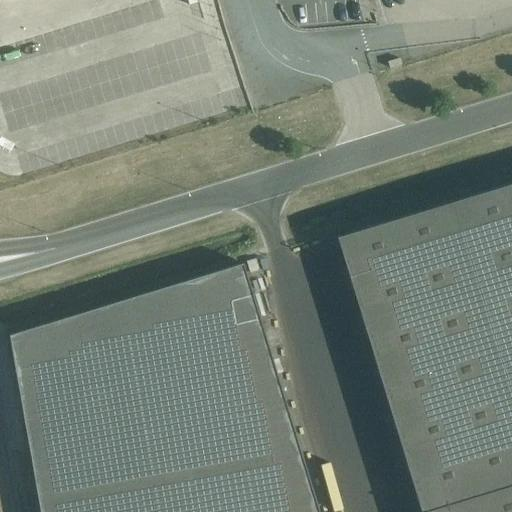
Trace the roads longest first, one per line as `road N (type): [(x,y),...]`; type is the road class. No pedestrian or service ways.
road 1 (unclassified): [(0,258),(92,238),(511,110)]
road 2 (unknown): [(0,135),(18,148),(40,143),(209,87),(218,68),(207,39),(189,24)]
road 3 (unknown): [(178,24),(0,82)]
